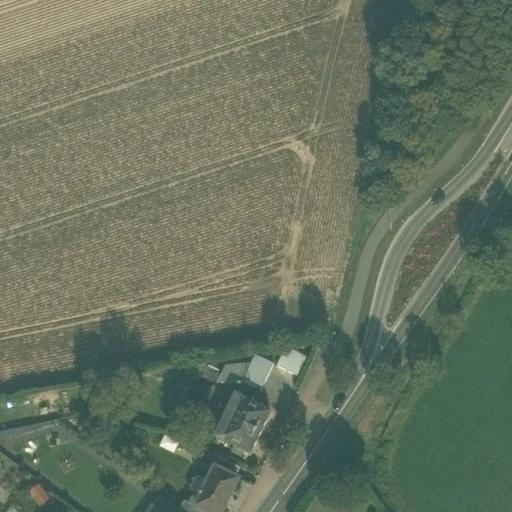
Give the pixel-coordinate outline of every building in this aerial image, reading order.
[(307,361),(286,350),(277,368),(298,378),(307,361)] [(251,365),(241,384),(260,393),(273,365),(255,356),(251,365)] [(241,384),(251,365),(224,368),(217,386),(241,384)] [(216,440),(234,449),(243,453),(250,457),(270,415),(268,414),(256,408),(235,398),(229,412),(233,414),(226,428),(222,426),(216,440)] [(258,405),(256,408),(268,414),(270,411),(269,411),(268,407),(262,404),(258,406),(258,405)] [(233,414),(229,412),(222,426),(226,428),(233,414)] [(51,423),(0,432),(0,439),(51,428),(51,423)] [(241,459),(243,453),(234,449),(231,454),(241,459)] [(215,471),(234,481),(240,470),(207,454),(202,466),(214,472),(215,471)] [(202,511),(223,511),(238,482),(234,481),(215,471),(214,472),(211,479),(201,499),(194,496),(189,506),(202,511)] [(201,499),(211,479),(199,472),(189,493),(194,496),(201,499)] [(50,501),(38,485),(27,493),(39,509),(50,501)] [(162,498),(154,507),(160,511),(178,511),(179,511),(162,498)] [(184,503),(179,511),(181,511),(202,511),(189,506),(184,503)]
